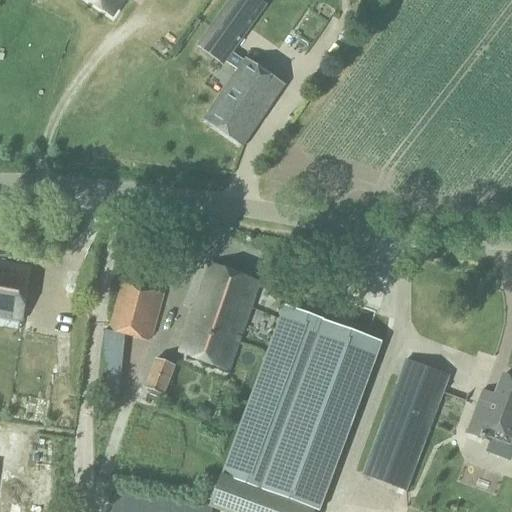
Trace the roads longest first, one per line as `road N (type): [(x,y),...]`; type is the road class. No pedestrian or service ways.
road 1 (unclassified): [(511,249),(80,199),(0,197)]
road 2 (unknown): [(334,511),(396,352),(403,318),(392,234)]
